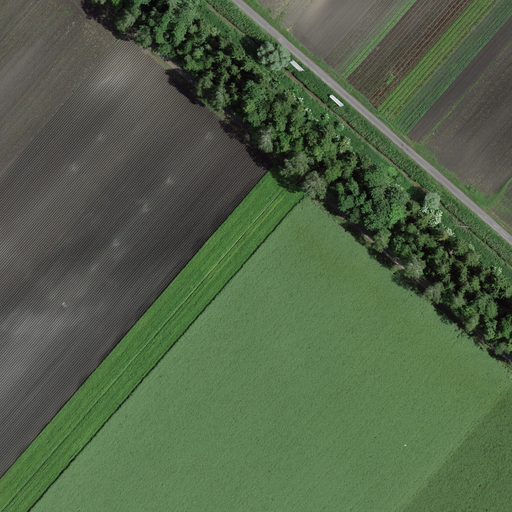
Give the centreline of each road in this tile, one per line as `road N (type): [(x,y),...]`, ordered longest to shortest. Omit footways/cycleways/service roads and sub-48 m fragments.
road 1 (track): [(103,0),(511,357)]
road 2 (track): [(237,0),(511,239)]
